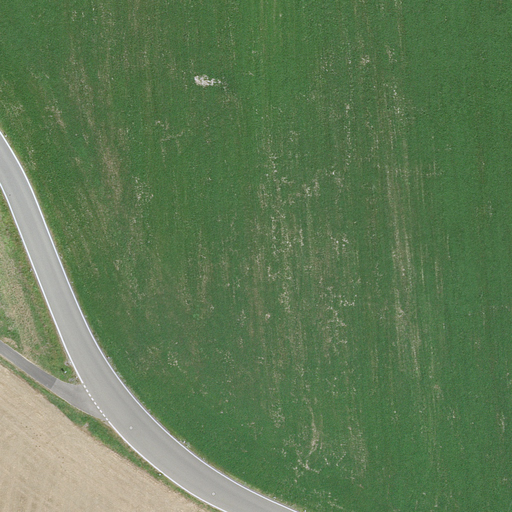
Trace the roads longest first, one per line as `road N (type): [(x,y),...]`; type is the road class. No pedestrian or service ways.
road 1 (tertiary): [(0,156),(68,318),(115,403),(179,464),(263,511)]
road 2 (track): [(0,346),(77,397),(115,403)]
